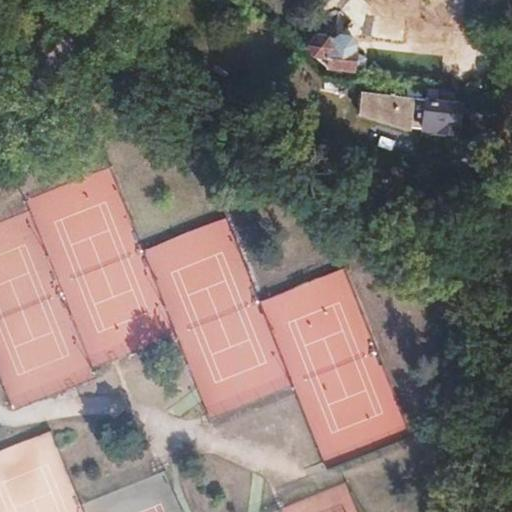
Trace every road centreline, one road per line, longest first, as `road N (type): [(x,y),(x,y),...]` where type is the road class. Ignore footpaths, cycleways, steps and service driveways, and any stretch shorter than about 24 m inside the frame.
road 1 (unknown): [(58,0),(152,81),(250,145),(351,185),(511,226)]
road 2 (residential): [(478,511),(511,212)]
road 3 (residential): [(0,122),(107,0)]
